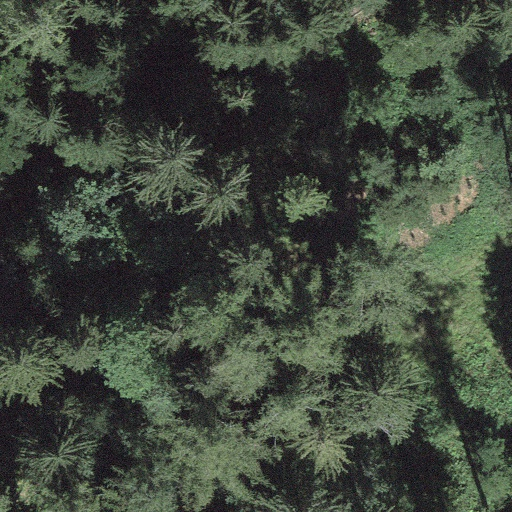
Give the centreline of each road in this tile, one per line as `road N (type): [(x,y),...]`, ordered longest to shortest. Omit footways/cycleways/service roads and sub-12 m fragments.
road 1 (track): [(511,246),(471,258),(332,353),(155,511)]
road 2 (track): [(343,511),(426,377),(471,258)]
